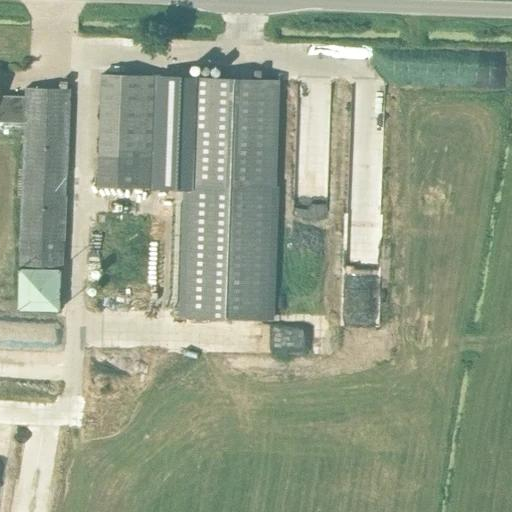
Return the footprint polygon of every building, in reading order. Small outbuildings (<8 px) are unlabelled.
[(123,49),(122,37),(95,39),(96,51),(123,49)] [(403,58),(402,85),(482,89),(484,62),(403,58)] [(101,94),(98,187),(155,189),(183,190),(178,316),(272,320),(272,313),(276,217),(278,187),(274,187),(277,100),(278,80),(191,77),(159,76),(102,74),(101,94)] [(0,121),(24,122),(20,266),(64,267),(69,89),(25,88),(25,97),(0,95),(0,121)] [(299,90),(297,129),(328,130),(329,99),(313,99),(313,91),(299,90)] [(429,139),(430,117),(418,116),(417,139),(429,139)] [(298,141),(296,213),(321,214),(323,156),(310,155),(311,141),(298,141)] [(379,330),(384,209),(345,208),(341,329),(379,330)] [(20,269),(18,310),(60,311),(60,269),(20,269)] [(92,432),(116,433),(117,397),(94,396),(92,432)]
